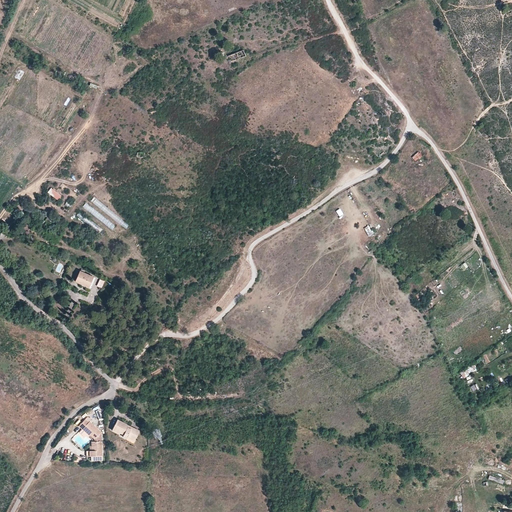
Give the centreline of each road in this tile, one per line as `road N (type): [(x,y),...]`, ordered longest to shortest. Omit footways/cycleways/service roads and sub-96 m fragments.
road 1 (unclassified): [(412,124),(379,167),(250,247),(250,284),(222,315),(190,335),(153,340),(113,385)]
road 2 (track): [(511,296),(453,174),(360,60),(328,0)]
road 3 (unclassified): [(0,266),(113,385)]
road 4 (unclassified): [(113,385),(68,420),(15,511)]
road 5 (track): [(241,395),(181,397),(113,385)]
